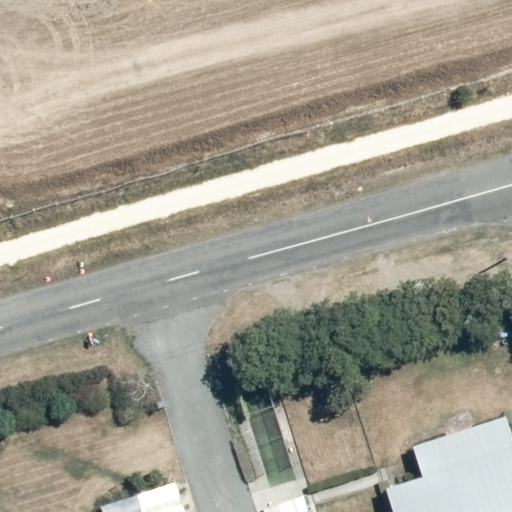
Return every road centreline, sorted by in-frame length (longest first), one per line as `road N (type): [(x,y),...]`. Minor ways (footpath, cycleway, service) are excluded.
road 1 (tertiary): [(511,186),(0,332)]
road 2 (tertiary): [(0,328),(511,186)]
